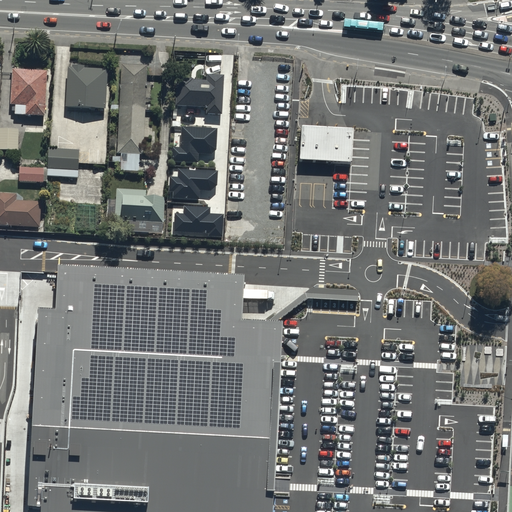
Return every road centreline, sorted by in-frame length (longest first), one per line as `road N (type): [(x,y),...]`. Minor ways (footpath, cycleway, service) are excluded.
road 1 (primary): [(0,9),(305,29)]
road 2 (primary): [(501,72),(318,39),(305,29)]
road 3 (primary): [(305,29),(331,15),(428,22)]
